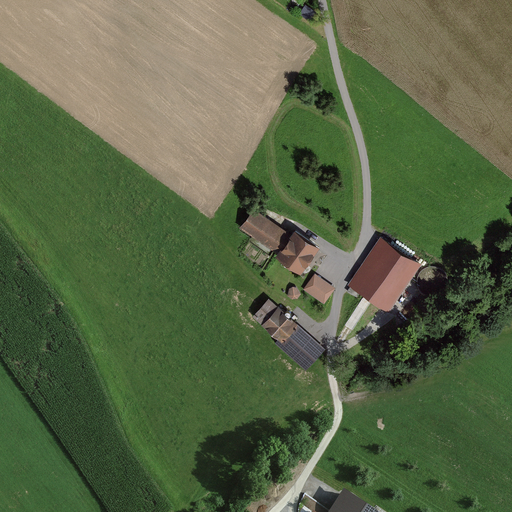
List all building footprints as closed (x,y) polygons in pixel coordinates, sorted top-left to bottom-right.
[(255,206),(242,224),(277,250),(276,252),(301,269),(320,242),(295,224),(290,231),(255,206)] [(421,260),(382,234),(350,282),(389,308),(421,260)] [(335,287),(315,273),(304,288),(324,302),(335,287)] [(324,347),(269,296),(250,316),(305,367),(324,347)] [(330,511),(373,511),(344,492),(330,511)]
